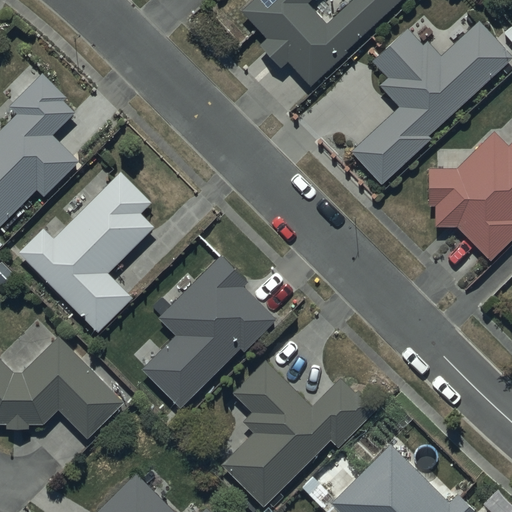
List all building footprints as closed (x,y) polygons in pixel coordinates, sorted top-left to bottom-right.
[(246,0),(241,5),(267,33),(261,39),(282,62),(288,56),(311,80),(348,46),(347,45),(395,0),(246,0)] [(511,53),(511,50),(479,15),(464,29),(458,22),(448,32),(455,39),(442,50),(429,35),(424,40),(407,23),(373,55),(388,72),(380,79),(400,101),(351,147),(382,179),(431,133),(429,131),(511,53)] [(9,100),(17,108),(0,125),(0,221),(37,184),(44,191),(79,157),(52,130),(75,107),(62,94),(64,91),(41,68),(9,100)] [(511,135),(508,139),(494,126),(458,162),(429,164),(430,200),(436,200),(436,221),(457,221),(491,255),(511,233),(511,135)] [(151,197),(120,167),(96,192),(89,186),(83,193),(88,198),(54,233),(50,229),(57,222),(52,217),(45,224),(43,223),(19,248),(64,291),(54,301),(69,314),(77,305),(99,326),(132,291),(109,268),(154,221),(141,208),(151,197)] [(249,276),(220,249),(159,311),(176,329),(142,362),(181,402),(241,342),(245,346),(277,312),(244,281),(249,276)] [(124,396),(58,330),(22,368),(13,366),(0,353),(0,419),(7,419),(7,423),(29,423),(29,419),(44,419),(58,405),(86,433),(124,396)] [(265,354),(233,387),(253,407),(243,417),(254,428),(222,459),(264,501),(331,434),(339,442),(377,404),(357,384),(354,387),(341,373),(312,401),(265,354)] [(395,435),(332,498),(346,511),(482,511),(461,490),(463,489),(457,483),(449,490),(395,435)] [(197,511),(180,511),(136,467),(93,509),(96,511),(216,511),(207,503),(197,511)]
